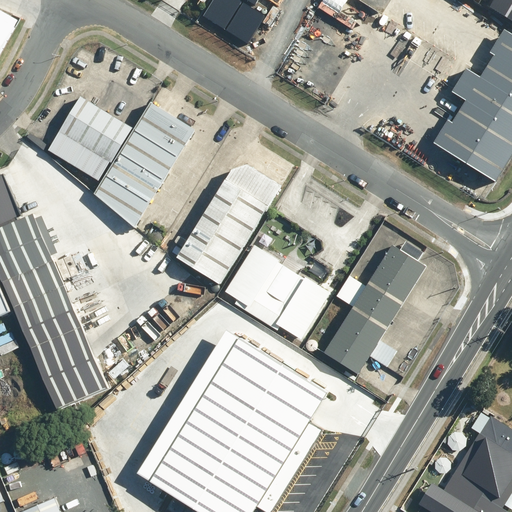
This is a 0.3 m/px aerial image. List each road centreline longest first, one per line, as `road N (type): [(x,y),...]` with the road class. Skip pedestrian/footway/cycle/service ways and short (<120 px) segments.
road 1 (unclassified): [(429,210),(98,2),(79,1),(48,21),(0,108)]
road 2 (tertiary): [(503,271),(361,511)]
